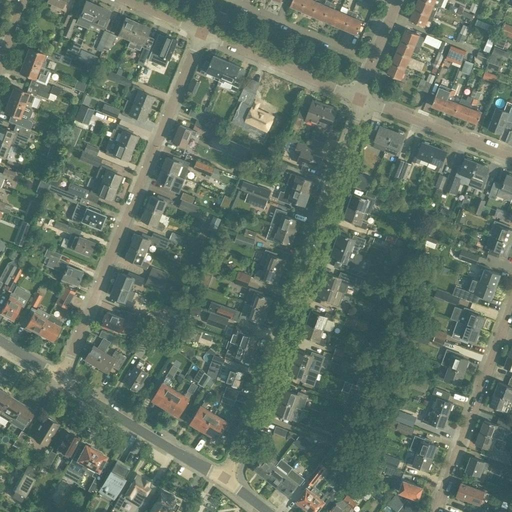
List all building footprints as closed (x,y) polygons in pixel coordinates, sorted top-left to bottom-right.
[(47,0),(47,1),(52,3),(50,8),(60,12),(62,8),(63,8),(66,1),(67,2),(68,0),(47,0)] [(292,0),(290,5),(302,10),(306,0),(292,0)] [(306,0),(302,10),(313,15),(318,3),(312,0),(306,0)] [(324,5),(318,3),(313,15),(324,20),(329,7),(331,2),(326,0),(324,5)] [(438,7),(433,5),(434,4),(424,0),(418,0),(415,9),(434,17),(438,7)] [(78,11),(76,17),(78,18),(76,23),(88,28),(98,6),(86,1),(85,3),(82,10),(81,12),(78,11)] [(329,7),(324,20),(334,24),(340,12),(333,9),(336,4),(331,2),(329,7)] [(478,6),(473,3),(469,11),(475,13),(478,6)] [(98,6),(88,28),(98,32),(100,27),(102,28),(103,28),(106,29),(110,19),(107,17),(110,11),(98,6)] [(424,26),(427,20),(431,22),(434,17),(415,9),(410,20),(424,26)] [(345,29),(351,16),(353,12),(348,10),(346,14),(340,12),(334,24),(345,29)] [(219,11),(217,17),(216,19),(224,22),(227,15),(219,11)] [(474,16),(463,11),(461,16),(472,20),(474,16)] [(357,14),(353,12),(351,16),(345,29),(356,34),(362,21),(355,18),(357,14)] [(66,26),(71,15),(65,13),(60,24),(66,26)] [(137,23),(125,18),(118,35),(130,40),(137,23)] [(69,20),(63,35),(68,37),(74,22),(69,20)] [(149,28),(137,23),(130,40),(127,47),(133,50),(134,48),(140,51),(149,28)] [(511,37),(511,27),(504,24),(500,33),(511,37)] [(406,29),(402,40),(414,46),(419,35),(406,29)] [(98,44),(104,46),(110,33),(104,30),(98,44)] [(116,35),(110,33),(104,46),(110,49),(116,35)] [(159,34),(149,60),(165,67),(168,59),(169,59),(172,52),(171,52),(176,40),(165,35),(164,36),(159,34)] [(414,46),(402,40),(397,51),(409,57),(412,51),(418,54),(420,48),(414,46)] [(437,55),(443,58),(449,44),(443,41),(437,55)] [(453,61),(458,48),(451,45),(446,59),(453,61)] [(138,60),(139,61),(144,63),(150,49),(144,47),(138,60)] [(495,47),(491,56),(501,60),(505,51),(495,47)] [(44,68),(46,63),(45,60),(47,55),(28,48),(24,60),(44,68)] [(93,66),(97,57),(81,49),(77,59),(93,66)] [(51,57),(59,60),(62,54),(53,51),(51,57)] [(392,63),(405,68),(409,57),(397,51),(392,63)] [(487,62),(490,56),(479,51),(476,57),(487,62)] [(214,78),(219,81),(227,61),(214,55),(210,63),(205,60),(200,73),(205,75),(207,74),(207,72),(215,76),(214,78)] [(443,58),(437,55),(432,66),(438,69),(443,58)] [(502,61),(501,60),(491,56),(486,68),(498,72),(502,61)] [(48,69),(44,68),(24,60),(19,72),(36,79),(35,81),(41,83),(45,85),(46,85),(50,72),(47,71),(48,69)] [(461,72),(469,75),(473,63),(466,60),(461,72)] [(242,80),(236,77),(240,67),(227,61),(219,81),(224,83),(225,80),(233,83),(230,90),(236,93),(242,80)] [(401,79),(400,79),(403,73),(408,75),(409,70),(405,68),(392,63),(387,73),(387,74),(400,79),(401,79)] [(130,87),(133,79),(110,71),(107,79),(130,87)] [(491,76),(484,73),(481,79),(489,82),(491,76)] [(402,90),(405,84),(399,81),(396,87),(402,90)] [(427,93),(431,84),(425,82),(421,91),(427,93)] [(41,83),(39,88),(50,93),(52,87),(46,85),(45,85),(41,83)] [(52,85),(52,87),(50,93),(58,96),(61,89),(52,85)] [(132,86),(130,91),(133,92),(129,100),(134,102),(148,108),(153,96),(142,92),(142,91),(132,86)] [(13,87),(9,99),(30,108),(35,96),(13,87)] [(50,93),(39,88),(36,94),(48,99),(50,93)] [(266,131),(273,116),(256,108),(259,103),(253,100),(256,93),(244,88),(238,100),(241,102),(231,122),(244,128),(244,129),(251,132),(251,131),(262,136),(264,132),(266,131)] [(447,88),(445,94),(443,93),(441,97),(436,94),(431,106),(443,110),(449,95),(451,90),(447,88)] [(455,97),(453,96),(449,95),(443,110),(455,115),(459,103),(454,101),(455,97)] [(464,105),(459,103),(455,115),(466,119),(472,104),(474,99),(470,97),(468,102),(466,101),(464,105)] [(30,108),(9,99),(4,112),(15,116),(12,122),(11,121),(11,122),(30,130),(32,123),(31,121),(29,120),(28,118),(30,117),(32,112),(31,110),(32,108),(30,108)] [(143,120),(145,121),(148,115),(146,114),(148,108),(134,102),(129,100),(128,100),(122,115),(131,119),(132,116),(143,120)] [(305,120),(318,124),(325,104),(313,100),(305,120)] [(116,117),(120,109),(104,102),(101,111),(116,117)] [(337,108),(325,104),(318,124),(330,129),(337,108)] [(472,104),(466,119),(477,123),(482,112),(476,110),(478,106),(476,105),(472,104)] [(496,107),(488,128),(501,133),(504,126),(510,128),(511,122),(511,106),(506,104),(503,110),(496,107)] [(81,105),(75,120),(88,125),(94,110),(81,105)] [(188,115),(197,119),(202,121),(205,113),(192,107),(188,115)] [(299,132),(303,119),(297,117),(293,129),(299,132)] [(195,124),(201,127),(209,130),(211,125),(205,122),(202,121),(197,119),(195,124)] [(137,136),(135,135),(130,133),(131,131),(117,125),(115,130),(113,129),(109,139),(118,142),(132,148),(137,136)] [(179,148),(185,150),(186,147),(185,147),(190,134),(195,136),(197,132),(180,125),(177,132),(178,133),(176,135),(173,142),(179,144),(179,148)] [(374,137),(371,145),(376,147),(385,150),(387,145),(392,130),(386,128),(387,127),(383,125),(382,126),(380,126),(376,137),(374,137)] [(27,141),(31,131),(22,127),(21,129),(20,128),(18,133),(0,126),(0,141),(17,148),(20,138),(27,141)] [(387,145),(385,150),(394,154),(399,156),(402,148),(400,147),(402,142),(404,135),(403,134),(403,133),(399,131),(398,133),(392,130),(387,145)] [(215,134),(212,140),(223,144),(220,150),(243,160),(248,148),(215,134)] [(289,137),(284,149),(294,152),(300,155),(297,162),(315,169),(317,170),(322,157),(312,154),(314,148),(313,147),(298,142),(299,141),(289,137)] [(323,149),(325,143),(312,138),(309,144),(323,149)] [(17,148),(0,141),(0,156),(8,159),(6,164),(16,169),(16,170),(20,172),(23,166),(19,164),(19,163),(16,161),(14,154),(17,148)] [(420,158),(429,161),(434,147),(429,144),(429,143),(425,141),(424,143),(422,142),(418,154),(416,153),(413,161),(418,163),(420,158)] [(115,158),(116,155),(127,160),(132,148),(118,142),(114,152),(108,149),(106,154),(115,158)] [(60,146),(52,143),(47,156),(55,159),(60,146)] [(86,144),(83,152),(95,156),(99,149),(86,144)] [(440,149),(434,147),(429,161),(438,165),(436,170),(441,172),(444,164),(442,163),(447,151),(445,150),(445,149),(441,147),(440,149)] [(83,152),(82,151),(78,159),(98,167),(101,159),(95,156),(83,152)] [(162,169),(176,175),(185,178),(188,169),(187,169),(189,163),(175,157),(174,160),(167,157),(162,169)] [(471,177),(477,163),(471,161),(472,159),(467,157),(466,159),(465,158),(460,170),(458,169),(455,177),(449,175),(444,189),(452,193),(455,184),(458,185),(460,181),(468,185),(469,183),(471,177)] [(398,178),(404,161),(397,159),(391,175),(398,178)] [(214,168),(197,161),(193,169),(211,176),(214,168)] [(285,171),(287,165),(280,161),(278,168),(285,171)] [(405,162),(401,172),(399,177),(406,180),(407,175),(411,164),(405,162)] [(477,163),(471,177),(469,183),(483,188),(486,180),(484,179),(489,167),(487,167),(488,165),(483,164),(482,165),(477,163)] [(62,174),(65,167),(57,164),(55,171),(62,174)] [(121,176),(114,173),(115,171),(101,166),(95,179),(116,187),(118,182),(120,183),(123,177),(121,176)] [(0,187),(1,188),(5,176),(13,179),(15,173),(5,168),(3,174),(0,172),(0,187)] [(176,175),(162,169),(157,181),(164,184),(163,187),(179,193),(185,178),(176,175)] [(291,173),(287,186),(308,193),(313,181),(291,173)] [(504,190),(511,193),(511,174),(509,174),(509,175),(507,174),(502,186),(500,185),(497,194),(502,195),(504,190)] [(447,178),(439,175),(435,187),(442,190),(447,178)] [(104,197),(113,200),(116,194),(114,194),(116,187),(95,179),(91,191),(89,194),(103,199),(104,197)] [(366,188),(368,183),(358,179),(356,185),(366,188)] [(248,193),(267,200),(270,192),(243,181),(240,190),(248,193)] [(89,194),(91,191),(70,182),(66,191),(74,194),(86,199),(88,194),(89,194)] [(62,198),(71,201),(74,194),(66,191),(49,184),(46,192),(52,194),(55,193),(61,195),(62,198)] [(304,205),(308,193),(287,186),(284,193),(281,191),(278,199),(289,203),(291,200),(304,205)] [(183,192),(181,199),(192,203),(194,197),(183,192)] [(268,200),(267,200),(248,193),(245,202),(264,209),(268,200)] [(353,194),(349,206),(364,212),(367,205),(372,207),(373,205),(374,205),(376,199),(368,197),(367,199),(353,194)] [(151,195),(147,207),(160,213),(164,204),(171,207),(173,202),(163,198),(162,200),(151,195)] [(225,196),(220,206),(227,209),(231,198),(225,196)] [(390,198),(387,204),(397,208),(399,202),(390,198)] [(477,198),(471,212),(480,215),(485,201),(477,198)] [(197,206),(182,200),(179,207),(194,213),(197,206)] [(103,221),(102,221),(104,216),(99,213),(100,211),(88,206),(78,202),(72,217),(72,220),(74,222),(77,223),(80,222),(82,221),(100,228),(100,227),(101,227),(103,221)] [(12,206),(5,204),(3,210),(3,211),(9,214),(12,206)] [(364,212),(349,206),(344,218),(358,223),(357,226),(365,229),(367,224),(361,222),(362,218),(364,218),(365,219),(366,218),(368,215),(367,213),(366,213),(364,212)] [(156,223),(160,213),(147,207),(142,219),(153,224),(151,227),(161,231),(163,225),(156,223)] [(463,209),(456,207),(453,214),(461,217),(463,209)] [(276,209),(271,224),(273,225),(279,227),(295,232),(299,220),(285,215),(286,212),(276,209)] [(506,212),(497,209),(495,216),(504,219),(506,212)] [(35,215),(28,212),(25,218),(33,221),(35,215)] [(23,221),(19,232),(27,235),(31,224),(23,221)] [(53,227),(66,232),(69,226),(55,221),(53,227)] [(491,236),(496,237),(511,243),(511,240),(511,229),(509,228),(510,226),(494,221),(489,235),(491,236)] [(271,224),(266,239),(268,239),(275,242),(276,239),(288,243),(290,244),(295,232),(279,227),(273,225),(271,224)] [(243,236),(254,240),(257,233),(246,229),(243,236)] [(181,244),(183,237),(172,232),(169,239),(181,244)] [(133,240),(131,246),(145,251),(148,243),(156,246),(165,249),(169,239),(153,233),(151,237),(144,235),(143,237),(136,234),(134,233),(131,239),(133,240)] [(339,233),(335,245),(350,251),(357,253),(359,246),(363,247),(365,240),(354,236),(353,238),(339,233)] [(94,245),(93,244),(94,242),(79,236),(78,237),(70,234),(65,247),(73,251),(74,249),(89,255),(91,249),(92,250),(94,245)] [(235,243),(242,246),(243,245),(252,248),(255,241),(238,234),(235,243)] [(394,245),(397,238),(387,234),(385,241),(394,245)] [(511,243),(496,237),(491,236),(488,244),(487,244),(485,249),(494,253),(495,251),(507,255),(507,254),(509,254),(510,250),(509,249),(511,243)] [(373,244),(382,247),(388,250),(390,243),(375,238),(373,244)] [(460,249),(462,249),(475,254),(478,248),(463,242),(461,247),(460,249)] [(335,245),(331,257),(336,259),(337,260),(334,267),(351,273),(353,265),(355,266),(356,266),(357,266),(358,265),(359,265),(359,264),(362,255),(357,253),(350,251),(335,245)] [(141,261),(145,251),(131,246),(126,258),(137,262),(136,265),(146,269),(148,264),(141,261)] [(47,248),(44,256),(46,257),(44,262),(47,263),(46,266),(63,273),(61,278),(77,284),(77,283),(78,284),(81,278),(80,277),(82,272),(67,266),(68,265),(59,261),(61,254),(47,248)] [(475,254),(462,249),(458,258),(476,265),(479,256),(475,254)] [(260,264),(264,266),(281,272),(285,259),(276,256),(277,254),(265,250),(260,264)] [(2,281),(7,284),(19,262),(15,260),(12,265),(11,265),(2,281)] [(475,279),(480,281),(495,286),(497,280),(499,281),(500,276),(499,276),(500,274),(488,269),(488,268),(480,265),(478,270),(475,279)] [(281,272),(264,266),(263,271),(259,270),(257,271),(256,274),(255,273),(253,278),(262,281),(263,278),(276,283),(281,272)] [(23,269),(17,267),(5,289),(11,292),(23,269)] [(165,274),(155,269),(152,268),(150,275),(162,280),(166,281),(168,275),(165,274)] [(238,271),(236,278),(249,282),(251,276),(238,271)] [(120,272),(116,284),(129,289),(132,282),(140,285),(143,278),(132,274),(131,276),(128,276),(120,272)] [(325,272),(321,284),(336,290),(344,292),(345,293),(348,285),(353,287),(356,278),(341,273),(339,277),(325,272)] [(165,282),(151,276),(149,276),(147,282),(163,288),(165,282)] [(234,282),(234,284),(247,288),(249,282),(236,278),(234,282)] [(363,278),(360,286),(374,291),(377,284),(363,278)] [(480,281),(475,279),(474,278),(471,287),(472,288),(470,292),(455,286),(452,295),(476,303),(479,294),(491,298),(492,296),(493,297),(495,292),(493,292),(495,286),(480,281)] [(116,284),(111,296),(118,299),(121,300),(120,303),(131,308),(134,301),(132,300),(135,292),(129,289),(116,284)] [(321,284),(317,296),(331,301),(330,304),(338,307),(344,292),(336,290),(321,284)] [(56,303),(67,308),(75,292),(65,286),(56,303)] [(248,293),(245,303),(251,305),(267,310),(271,298),(263,295),(264,293),(258,291),(250,288),(248,293)] [(11,293),(1,313),(6,316),(6,317),(10,319),(11,318),(12,319),(20,305),(23,306),(27,299),(14,292),(13,294),(11,293)] [(35,309),(42,296),(36,293),(29,305),(35,309)] [(447,301),(457,304),(460,298),(449,294),(447,301)] [(242,312),(240,317),(248,320),(249,317),(263,322),(267,310),(251,305),(245,303),(242,312)] [(230,319),(232,312),(211,304),(208,311),(230,319)] [(47,319),(49,315),(37,309),(37,310),(32,307),(27,315),(31,317),(26,326),(39,334),(47,319)] [(483,319),(484,317),(472,312),(473,311),(464,308),(464,309),(461,309),(457,321),(479,329),(482,323),(483,324),(485,319),(483,319)] [(359,313),(349,309),(347,316),(357,319),(359,313)] [(136,321),(134,320),(136,315),(125,310),(123,316),(124,316),(123,318),(108,311),(102,324),(119,331),(122,324),(133,328),(136,321)] [(307,323),(322,329),(329,331),(331,330),(333,329),(334,325),(334,323),(333,321),(332,321),(334,316),(326,313),(325,316),(311,311),(307,323)] [(207,320),(226,327),(229,319),(210,312),(207,320)] [(49,315),(47,319),(39,334),(52,340),(60,326),(59,326),(62,322),(49,315)] [(362,322),(347,316),(344,322),(360,328),(362,322)] [(477,335),(479,329),(457,321),(451,337),(459,340),(459,338),(467,341),(468,338),(475,341),(476,339),(477,340),(479,335),(477,335)] [(362,322),(360,328),(359,330),(365,332),(368,324),(362,322)] [(322,329),(307,323),(303,335),(316,340),(315,343),(324,345),(325,341),(319,338),(322,329)] [(447,333),(436,330),(420,323),(417,331),(444,340),(447,333)] [(236,327),(231,341),(254,349),(258,337),(246,333),(247,330),(236,327)] [(150,328),(142,341),(147,344),(155,332),(150,328)] [(177,339),(179,333),(168,328),(166,335),(177,339)] [(99,336),(112,341),(115,336),(102,331),(99,336)] [(102,340),(98,338),(94,345),(85,358),(87,359),(87,362),(93,366),(96,365),(97,365),(105,351),(98,347),(102,340)] [(236,360),(237,357),(249,361),(254,349),(231,341),(229,340),(226,348),(228,351),(226,356),(236,360)] [(168,344),(164,350),(172,354),(175,349),(168,344)] [(335,348),(333,354),(343,358),(345,351),(335,348)] [(449,367),(464,372),(466,366),(467,367),(469,362),(467,362),(468,360),(460,357),(461,354),(447,349),(441,364),(449,367)] [(297,350),(293,362),(308,368),(319,371),(324,357),(320,355),(312,352),(311,355),(297,350)] [(112,356),(105,351),(97,365),(98,366),(99,369),(104,372),(106,371),(108,372),(113,363),(120,368),(126,357),(115,351),(112,356)] [(221,365),(223,366),(223,365),(225,360),(214,355),(212,362),(221,365)] [(342,365),(344,358),(333,355),(331,361),(342,365)] [(126,376),(129,378),(126,383),(138,391),(143,383),(142,382),(147,373),(140,369),(144,363),(139,361),(133,371),(131,369),(126,376)] [(319,371),(308,368),(293,362),(289,374),(304,380),(303,382),(314,386),(319,372),(319,371)] [(221,365),(217,378),(240,387),(245,372),(223,365),(223,366),(221,365)] [(464,372),(449,367),(446,375),(440,373),(438,379),(447,382),(447,380),(459,384),(460,382),(461,383),(463,378),(462,378),(464,372)] [(163,383),(169,386),(172,380),(171,380),(176,372),(170,369),(165,378),(166,378),(163,383)] [(204,372),(198,383),(204,387),(211,376),(204,372)] [(360,379),(358,385),(369,388),(371,382),(360,379)] [(421,380),(417,389),(425,392),(428,383),(421,380)] [(193,394),(198,386),(192,382),(187,391),(193,394)] [(498,382),(494,394),(511,400),(511,395),(509,394),(511,388),(511,387),(508,386),(507,385),(498,382)] [(153,399),(166,407),(176,391),(169,386),(163,383),(153,399)] [(363,409),(370,391),(353,384),(346,402),(363,409)] [(226,386),(224,391),(237,396),(238,391),(226,386)] [(432,393),(427,407),(448,415),(450,409),(451,409),(453,405),(452,404),(452,402),(448,401),(451,393),(435,387),(432,393)] [(0,413),(10,396),(0,389),(0,413)] [(283,389),(279,401),(294,407),(303,410),(308,395),(298,392),(297,394),(283,389)] [(189,399),(176,391),(166,407),(179,415),(189,399)] [(235,400),(237,396),(224,391),(223,396),(235,400)] [(203,401),(204,401),(208,404),(209,404),(214,396),(208,392),(203,401)] [(511,400),(494,394),(490,405),(509,413),(511,405),(511,400)] [(0,413),(0,416),(10,423),(22,403),(10,396),(0,413)] [(329,406),(347,413),(350,405),(331,398),(329,406)] [(294,407),(279,401),(279,402),(277,401),(275,407),(277,408),(275,413),(299,422),(303,410),(294,407)] [(22,430),(34,411),(22,403),(10,423),(22,430)] [(191,422),(204,430),(214,414),(206,409),(201,406),(191,422)] [(446,420),(448,415),(427,407),(422,421),(431,425),(432,423),(443,427),(444,425),(445,425),(447,421),(446,420)] [(403,423),(405,416),(396,413),(394,420),(403,423)] [(227,422),(214,414),(204,430),(217,438),(227,422)] [(405,416),(403,423),(412,427),(415,420),(405,416)] [(58,425),(44,417),(33,435),(47,444),(58,425)] [(502,440),(506,428),(511,430),(511,422),(499,417),(496,425),(484,420),(484,421),(482,422),(481,425),(482,427),(480,432),(497,438),(502,440)] [(412,427),(402,424),(400,430),(409,433),(412,427)] [(288,430),(276,425),(274,432),(285,436),(288,430)] [(339,444),(350,448),(352,441),(355,433),(356,429),(350,426),(345,440),(341,439),(339,444)] [(13,445),(18,448),(27,434),(21,431),(13,445)] [(56,450),(61,453),(68,457),(78,438),(68,432),(65,436),(64,435),(56,450)] [(488,450),(486,456),(511,464),(506,451),(497,448),(494,445),(497,438),(480,432),(476,444),(483,446),(483,448),(488,450)] [(355,433),(352,441),(363,446),(367,438),(355,433)] [(293,443),(305,452),(312,443),(300,434),(293,443)] [(409,449),(417,452),(432,458),(434,452),(436,452),(437,448),(436,447),(437,446),(430,443),(431,440),(425,438),(425,439),(415,435),(409,449)] [(87,468),(96,449),(90,446),(90,447),(85,445),(82,450),(78,447),(66,469),(82,477),(87,468)] [(266,478),(278,462),(270,456),(274,451),(269,447),(262,456),(264,458),(255,469),(266,478)] [(93,493),(96,489),(102,477),(109,463),(106,461),(104,465),(103,464),(107,456),(102,454),(103,453),(96,449),(87,468),(94,472),(91,476),(95,478),(88,490),(93,493)] [(48,468),(56,454),(50,451),(43,465),(48,468)] [(430,463),(432,458),(417,452),(414,461),(408,459),(406,464),(415,468),(416,466),(428,470),(428,468),(430,469),(431,464),(430,463)] [(385,454),(382,464),(383,465),(384,465),(386,466),(396,470),(400,460),(385,454)] [(470,477),(477,480),(483,482),(488,470),(486,469),(488,464),(484,463),(484,462),(471,457),(466,470),(472,472),(470,477)] [(277,487),(287,475),(292,467),(290,469),(280,461),(282,459),(281,458),(278,462),(266,478),(277,487)] [(492,466),(501,470),(504,463),(495,459),(492,466)] [(111,471),(108,469),(104,478),(102,477),(96,489),(104,493),(107,489),(114,494),(117,490),(121,482),(122,483),(125,479),(123,478),(129,468),(116,461),(111,471)] [(310,482),(296,501),(299,504),(299,505),(304,509),(319,490),(315,486),(318,482),(316,481),(326,468),(320,463),(307,480),(310,482)] [(379,463),(377,469),(384,472),(385,469),(386,466),(384,465),(383,465),(382,464),(379,463)] [(38,472),(27,466),(24,472),(35,478),(38,472)] [(405,473),(404,472),(396,470),(386,466),(385,469),(384,472),(398,478),(397,482),(401,484),(403,479),(405,473)] [(358,481),(362,484),(366,478),(362,475),(358,471),(356,470),(352,475),(359,480),(358,481)] [(24,472),(14,490),(16,491),(13,496),(22,501),(25,496),(35,478),(24,472)] [(151,482),(137,474),(124,494),(130,497),(136,488),(140,491),(137,495),(142,498),(149,487),(148,486),(151,482)] [(289,495),(298,484),(292,479),(287,475),(277,487),(289,495)] [(367,478),(366,478),(362,484),(357,490),(368,499),(378,487),(367,478)] [(403,479),(401,484),(398,491),(418,499),(423,487),(403,479)] [(489,500),(491,494),(461,483),(457,495),(458,496),(458,498),(459,500),(461,501),(463,501),(464,500),(466,498),(481,504),(483,498),(489,500)] [(319,490),(304,509),(307,511),(316,511),(324,503),(328,505),(338,493),(333,489),(329,493),(327,491),(325,494),(319,490)] [(167,495),(161,492),(152,508),(149,511),(172,511),(173,511),(175,511),(178,506),(174,503),(176,499),(174,498),(174,497),(171,495),(170,496),(168,494),(167,495)] [(511,511),(511,497),(501,493),(499,499),(501,500),(511,504),(508,511),(511,511)] [(398,511),(405,501),(396,494),(388,504),(398,511)] [(343,501),(347,504),(351,499),(347,495),(343,501)] [(69,499),(63,496),(57,506),(63,510),(69,499)] [(118,510),(125,498),(120,496),(113,507),(118,510)] [(351,499),(347,504),(352,508),(357,503),(351,499)] [(402,511),(404,510),(408,511),(417,511),(420,504),(407,499),(397,511),(402,511)] [(340,511),(347,504),(343,501),(342,501),(334,504),(330,509),(328,511),(340,511)]
